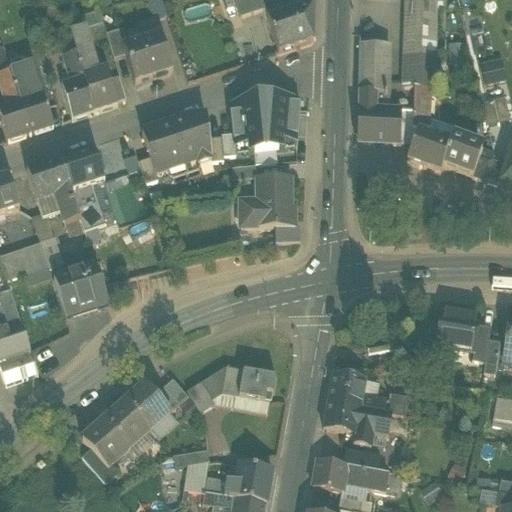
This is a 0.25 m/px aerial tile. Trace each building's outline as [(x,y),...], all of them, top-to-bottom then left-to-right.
[(153,23),(153,24),(154,24),(166,20),(159,0),(151,0),(146,1),(153,23)] [(232,0),(239,21),(264,13),(262,6),(261,6),(261,0),(232,0)] [(295,0),(296,7),(295,8),(295,14),(314,8),(313,0),(295,0)] [(414,92),(430,92),(435,92),(436,41),(436,0),(406,0),(403,92),(414,92)] [(313,44),(314,8),(295,14),(288,16),(267,23),(278,57),(311,46),(313,44)] [(68,28),(68,30),(71,38),(83,34),(85,33),(89,47),(107,41),(106,38),(99,14),(79,21),(80,24),(68,28)] [(159,41),(154,24),(153,24),(153,23),(138,28),(144,46),(159,41)] [(72,43),(71,38),(68,30),(56,34),(60,47),(72,43)] [(72,43),(76,56),(94,118),(117,110),(116,107),(109,84),(106,75),(98,78),(90,51),(89,47),(85,33),(83,34),(71,38),(72,43)] [(107,41),(113,64),(125,60),(123,53),(128,51),(122,33),(106,38),(107,41)] [(125,60),(134,88),(172,75),(161,40),(159,41),(144,46),(128,51),(123,53),(125,60)] [(58,48),(61,61),(76,56),(72,43),(60,47),(58,48)] [(466,47),(448,48),(448,69),(466,69),(466,47)] [(358,113),(372,114),(372,100),(387,101),(389,49),(360,48),(358,113)] [(0,78),(10,75),(8,69),(3,53),(0,53),(0,78)] [(71,125),(94,118),(76,56),(61,61),(69,87),(61,90),(71,125)] [(501,62),(479,67),(484,89),(506,84),(501,62)] [(10,75),(20,107),(42,99),(42,98),(41,99),(31,68),(10,75)] [(0,122),(8,146),(30,139),(20,107),(10,75),(0,78),(0,95),(5,112),(0,113),(0,122)] [(109,84),(116,107),(125,105),(118,81),(109,84)] [(418,134),(428,137),(429,123),(430,92),(414,92),(413,116),(412,133),(417,135),(418,134)] [(53,131),(42,99),(20,107),(30,139),(53,131)] [(247,149),(248,158),(254,158),(275,155),(283,155),(283,146),(296,146),(299,104),(256,100),(230,109),(232,138),(234,151),(247,149)] [(357,148),(400,150),(401,115),(386,114),(387,101),(372,100),(372,114),(358,113),(357,148)] [(482,108),(487,130),(510,125),(505,103),(482,108)] [(400,150),(412,151),(417,135),(412,133),(413,116),(401,115),(400,150)] [(149,163),(155,180),(196,167),(198,170),(211,166),(208,143),(206,122),(190,121),(141,138),(149,163)] [(456,133),(429,123),(428,137),(450,146),(453,138),(454,138),(456,133)] [(441,171),(450,146),(428,137),(418,134),(417,135),(412,151),(406,166),(439,178),(441,171)] [(221,142),(223,162),(235,160),(234,151),(232,138),(221,139),(221,142)] [(472,182),(479,162),(482,153),(480,153),(477,147),(454,138),(453,138),(450,146),(441,171),(472,182)] [(211,166),(211,167),(223,166),(223,162),(221,142),(208,143),(211,166)] [(500,188),(511,191),(511,148),(505,171),(500,188)] [(60,164),(71,197),(91,191),(103,187),(104,186),(93,153),(60,164)] [(494,158),(482,153),(479,162),(492,167),(493,162),(494,160),(494,158)] [(275,155),(254,158),(254,169),(277,167),(275,155)] [(472,182),(484,187),(492,167),(479,162),(472,182)] [(138,166),(146,189),(157,186),(155,180),(149,163),(138,166)] [(65,230),(80,225),(71,197),(60,164),(26,175),(37,208),(43,223),(47,221),(60,217),(65,230)] [(505,171),(492,167),(484,187),(499,191),(500,188),(505,171)] [(232,185),(256,183),(255,170),(231,173),(232,185)] [(0,184),(0,220),(19,214),(8,181),(0,184)] [(239,206),(240,233),(274,232),(295,232),(295,230),(291,230),(290,182),(256,183),(257,206),(239,206)] [(103,228),(116,224),(103,187),(91,191),(103,228)] [(103,228),(91,191),(71,197),(80,225),(84,237),(104,230),(103,228)] [(47,221),(43,223),(34,225),(41,247),(53,242),(47,221)] [(80,225),(65,230),(69,242),(84,237),(80,225)] [(274,232),(274,248),(299,246),(299,230),(295,230),(295,232),(274,232)] [(41,247),(49,273),(62,269),(53,242),(41,247)] [(0,261),(0,268),(6,286),(12,283),(25,279),(47,272),(39,248),(4,260),(0,261)] [(0,339),(21,333),(6,286),(0,268),(0,339)] [(53,285),(65,323),(107,309),(95,271),(53,285)] [(51,284),(47,272),(25,279),(29,291),(51,284)] [(473,356),(474,357),(479,330),(480,322),(440,316),(435,350),(473,356)] [(503,365),(511,366),(511,318),(510,318),(508,332),(505,333),(503,342),(506,344),(503,365)] [(471,365),(484,368),(488,345),(490,332),(479,330),(474,357),(473,356),(471,365)] [(0,365),(29,356),(21,333),(0,339),(0,365)] [(483,378),(494,380),(500,347),(488,345),(484,368),(483,378)] [(29,356),(0,365),(0,373),(5,390),(35,379),(36,380),(37,380),(29,356)] [(221,398),(238,402),(243,376),(226,372),(200,388),(209,402),(222,394),(221,398)] [(275,382),(243,376),(238,402),(268,407),(270,397),(272,398),(275,382)] [(327,407),(360,412),(362,403),(365,386),(331,380),(327,407)] [(172,384),(164,392),(179,410),(188,402),(172,384)] [(366,401),(377,403),(379,389),(365,386),(362,403),(366,401)] [(190,402),(200,418),(214,410),(209,402),(200,388),(186,396),(190,402)] [(145,389),(124,407),(149,436),(170,418),(155,400),(145,389)] [(170,418),(179,410),(164,392),(155,400),(170,418)] [(209,402),(214,410),(266,419),(268,407),(238,402),(221,398),(222,394),(209,402)] [(366,401),(362,403),(360,412),(383,417),(385,405),(377,403),(366,401)] [(491,430),(511,433),(511,404),(496,402),(491,430)] [(198,415),(189,403),(180,411),(190,423),(198,415)] [(400,421),(402,408),(385,405),(383,417),(390,419),(400,421)] [(124,407),(103,426),(129,455),(149,436),(124,407)] [(322,433),(354,439),(356,439),(360,412),(327,407),(322,433)] [(383,417),(360,412),(356,439),(354,439),(353,447),(369,450),(371,438),(386,440),(390,419),(383,417)] [(149,436),(157,445),(178,427),(170,418),(149,436)] [(112,470),(129,455),(103,426),(81,444),(90,454),(107,474),(112,470)] [(157,445),(149,436),(129,455),(136,464),(157,445)] [(371,438),(369,450),(384,453),(386,440),(371,438)] [(81,462),(105,489),(118,477),(112,470),(107,474),(90,454),(81,462)] [(172,461),(174,472),(187,470),(209,467),(207,455),(196,457),(172,461)] [(343,470),(378,476),(381,462),(345,456),(343,470)] [(341,497),(342,498),(344,489),(367,493),(385,496),(385,494),(388,478),(378,476),(343,470),(316,465),(312,492),(341,497)] [(185,484),(205,488),(206,484),(209,467),(187,470),(185,484)] [(446,481),(458,488),(466,475),(454,467),(446,481)] [(225,502),(234,503),(266,509),(272,475),(240,470),(237,487),(228,485),(228,488),(225,502)] [(385,494),(396,496),(399,479),(388,478),(385,494)] [(205,488),(185,484),(183,495),(203,498),(205,488)] [(228,488),(206,484),(205,488),(203,498),(225,502),(228,488)] [(498,497),(511,499),(511,487),(500,485),(498,497)] [(426,509),(442,499),(433,486),(418,496),(426,509)] [(367,493),(344,489),(342,498),(341,497),(340,502),(363,506),(361,511),(370,511),(372,507),(365,506),(367,493)] [(494,511),(497,497),(481,494),(478,508),(494,511)] [(502,511),(503,511),(504,511),(511,511),(511,499),(498,497),(497,497),(494,511),(498,511),(502,511)] [(231,511),(234,503),(225,502),(203,498),(201,509),(212,511),(217,511),(231,511)] [(361,511),(363,506),(340,502),(338,511),(361,511)] [(234,503),(231,511),(265,511),(266,509),(234,503)]
